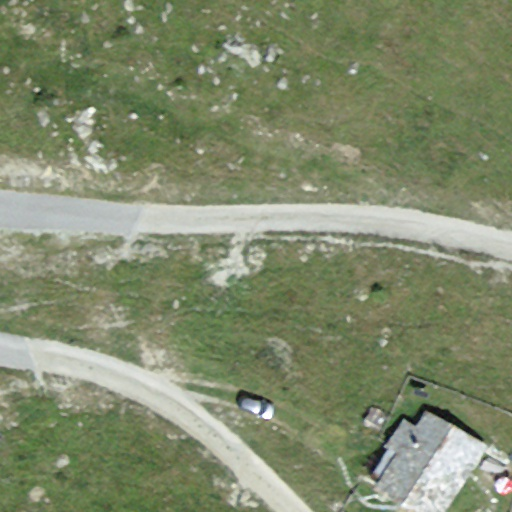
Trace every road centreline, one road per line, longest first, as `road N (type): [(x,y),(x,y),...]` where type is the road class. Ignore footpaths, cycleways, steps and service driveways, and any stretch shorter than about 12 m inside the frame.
road 1 (track): [(0,211),(381,222),(511,247)]
road 2 (track): [(293,511),(206,426),(157,394),(84,365),(0,351)]
